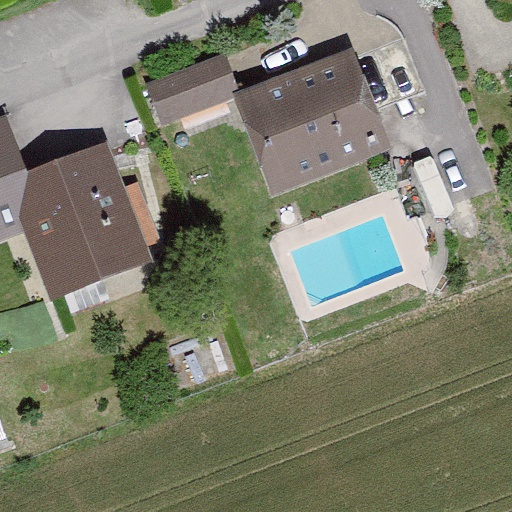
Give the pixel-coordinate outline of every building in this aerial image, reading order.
[(380,48),(351,59),(371,112),(396,103),(426,93),(404,39),(380,48)] [(371,112),(351,59),(245,99),(278,185),(383,145),(371,112)] [(222,62),(155,88),(168,119),(234,93),(227,77),(222,62)] [(0,231),(36,218),(21,181),(2,129),(0,129),(0,231)] [(144,258),(103,150),(21,181),(36,218),(62,289),(144,258)]
